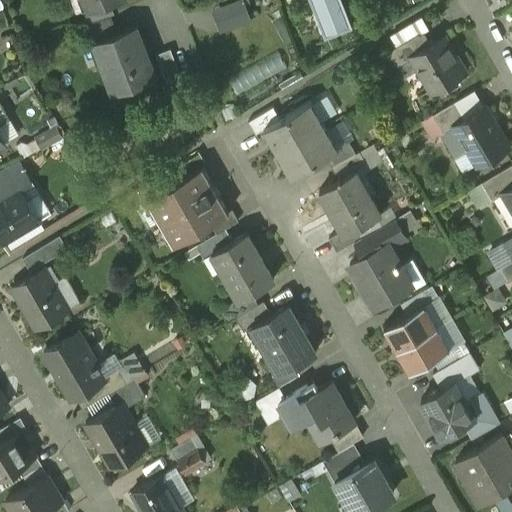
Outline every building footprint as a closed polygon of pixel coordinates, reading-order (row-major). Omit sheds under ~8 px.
[(86,0),(90,8),(112,0),(86,0)] [(354,22),(344,0),(312,0),(326,33),(354,22)] [(111,14),(91,21),(97,39),(117,32),(111,14)] [(97,39),(96,40),(115,89),(155,74),(136,25),(117,32),(97,39)] [(419,32),(388,50),(397,64),(411,56),(410,55),(427,45),(419,32)] [(427,45),(410,55),(411,56),(432,91),(466,71),(445,35),(427,45)] [(172,49),(158,53),(168,81),(181,76),(172,49)] [(281,49),(231,75),(240,92),(290,66),(281,49)] [(280,118),(265,127),(278,151),(325,124),(311,100),(280,118)] [(455,100),(433,113),(444,131),(454,126),(453,124),(465,117),(455,100)] [(510,145),(487,105),(465,117),(453,124),(454,126),(477,164),(510,145)] [(274,106),(249,120),(256,132),(265,127),(280,118),(274,106)] [(0,146),(5,144),(4,141),(18,133),(5,112),(0,115),(0,146)] [(325,124),(278,151),(291,173),(325,154),(338,146),(325,124)] [(56,126),(38,137),(43,146),(61,136),(56,126)] [(338,146),(325,154),(332,166),(357,152),(349,139),(338,146)] [(200,152),(179,165),(184,175),(202,164),(203,165),(207,163),(199,150),(198,150),(200,152)] [(357,152),(332,166),(339,178),(357,168),(357,169),(367,163),(360,151),(357,152)] [(511,163),(482,181),(492,199),(503,192),(502,191),(511,185),(511,163)] [(184,175),(147,196),(174,243),(211,222),(229,211),(203,165),(202,164),(184,175)] [(339,178),(320,189),(343,229),(345,233),(357,226),(381,212),(357,169),(357,168),(339,178)] [(511,185),(502,191),(503,192),(511,207),(511,185)] [(38,219),(18,187),(0,198),(0,233),(4,240),(38,219)] [(229,211),(211,222),(217,232),(226,227),(239,219),(233,208),(229,211)] [(363,236),(362,236),(371,250),(388,241),(389,242),(405,232),(396,217),(363,236)] [(345,233),(343,229),(329,237),(337,250),(362,236),(363,236),(357,226),(345,233)] [(217,232),(197,244),(204,257),(213,252),(212,251),(233,239),(226,227),(217,232)] [(233,239),(212,251),(213,252),(239,297),(252,291),(274,278),(247,231),(233,239)] [(60,235),(23,257),(31,271),(69,249),(60,235)] [(371,250),(350,262),(374,303),(405,286),(409,283),(402,270),(404,268),(402,265),(389,242),(388,241),(371,250)] [(426,281),(413,258),(402,265),(404,268),(402,270),(409,283),(405,286),(408,291),(426,281)] [(511,259),(501,266),(509,280),(511,278),(511,259)] [(71,310),(46,269),(14,289),(39,329),(71,310)] [(432,283),(423,289),(430,300),(439,295),(432,283)] [(423,289),(401,302),(407,312),(425,302),(425,303),(430,300),(423,289)] [(239,297),(220,308),(227,321),(236,316),(258,303),(252,291),(239,297)] [(258,303),(236,316),(244,330),(253,326),(252,324),(271,313),(264,300),(258,303)] [(407,312),(384,325),(390,335),(396,337),(401,346),(437,324),(425,303),(425,302),(407,312)] [(271,313),(252,324),(253,326),(279,371),(294,363),(316,350),(289,303),(271,313)] [(437,324),(401,346),(405,354),(404,360),(410,370),(433,357),(450,347),(450,346),(437,324)] [(79,331),(44,351),(71,397),(81,391),(106,376),(106,375),(98,362),(79,331)] [(471,349),(464,338),(454,344),(461,355),(468,351),(471,349)] [(450,347),(433,357),(439,368),(459,356),(461,355),(454,344),(450,346),(450,347)] [(478,368),(468,351),(461,355),(459,356),(469,373),(478,368)] [(113,353),(98,362),(106,375),(121,366),(113,353)] [(439,368),(433,371),(442,386),(455,379),(456,380),(469,373),(459,356),(439,368)] [(294,363),(279,371),(273,375),(279,385),(300,373),(294,363)] [(121,366),(106,375),(106,376),(81,391),(89,404),(108,393),(129,380),(121,366)] [(456,380),(455,379),(442,386),(421,398),(442,434),(464,421),(475,415),(466,399),(479,391),(469,373),(456,380)] [(129,380),(108,393),(115,405),(122,401),(126,407),(146,395),(135,376),(129,380)] [(318,386),(298,398),(308,415),(322,439),(355,419),(345,403),(331,380),(332,380),(332,379),(318,386)] [(286,397),(279,401),(279,402),(292,425),(308,415),(298,398),(318,386),(315,380),(286,397)] [(280,386),(264,395),(271,406),(279,402),(279,401),(286,397),(280,386)] [(0,410),(9,405),(0,389),(0,410)] [(495,409),(484,389),(479,391),(466,399),(475,415),(476,415),(464,421),(472,436),(499,421),(493,410),(495,409)] [(264,395),(256,399),(263,411),(271,406),(264,395)] [(115,405),(86,422),(111,465),(147,444),(126,407),(122,401),(115,405)] [(357,423),(341,432),(347,444),(364,434),(357,423)] [(22,429),(0,442),(0,475),(17,465),(37,453),(22,429)] [(341,432),(332,437),(339,449),(347,444),(341,432)] [(511,447),(503,432),(456,459),(479,499),(511,479),(511,447)] [(192,436),(171,448),(177,459),(198,447),(192,436)] [(198,447),(177,459),(185,472),(206,460),(198,447)] [(37,453),(17,465),(24,475),(43,463),(37,453)] [(375,455),(334,479),(352,511),(353,511),(394,489),(375,455)] [(168,511),(181,505),(162,472),(132,490),(145,511),(168,511)] [(49,474),(6,500),(13,511),(40,511),(46,509),(64,498),(49,474)] [(64,498),(46,509),(47,511),(64,511),(70,508),(64,498)] [(243,511),(237,502),(220,511),(243,511)]
